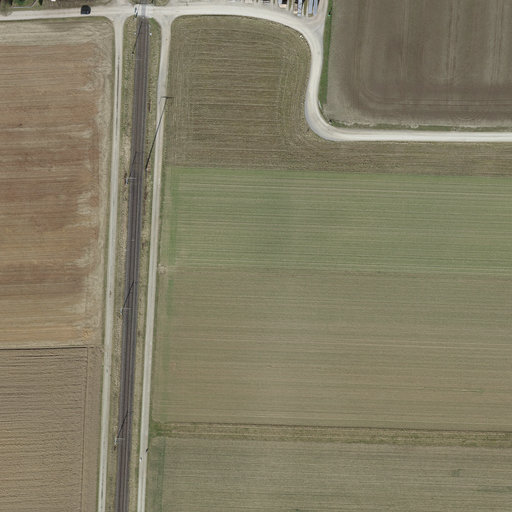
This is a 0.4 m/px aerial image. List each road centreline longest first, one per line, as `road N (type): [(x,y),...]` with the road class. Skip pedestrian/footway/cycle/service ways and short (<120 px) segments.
road 1 (track): [(144,511),(167,10)]
road 2 (track): [(101,511),(120,11)]
road 3 (track): [(511,137),(329,132),(310,100),(318,30),(256,11),(120,11)]
road 4 (track): [(120,11),(0,15)]
